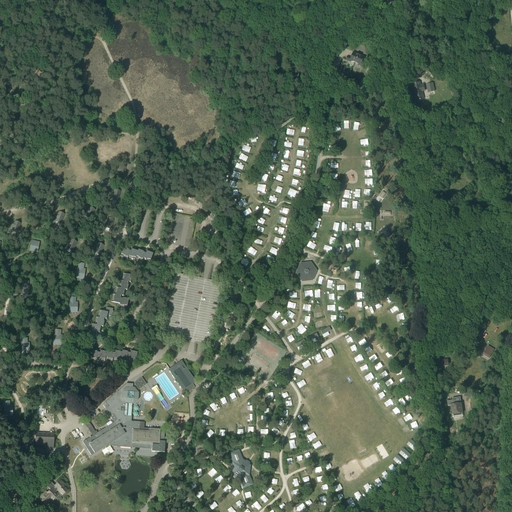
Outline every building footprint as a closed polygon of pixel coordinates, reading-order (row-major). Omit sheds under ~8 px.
[(350,58),(347,57),(345,60),(350,62),(351,61),(355,63),(358,55),(353,52),(350,58)] [(358,55),(355,63),(359,64),(358,65),(363,67),(364,64),(361,63),(363,57),(358,55)] [(420,85),(414,86),(416,97),(422,95),(421,91),(425,90),(423,85),(420,86),(420,85)] [(146,175),(155,173),(153,158),(144,160),(146,175)] [(90,218),(95,210),(90,207),(85,215),(90,218)] [(60,223),(64,214),(59,212),(55,221),(60,223)] [(110,229),(114,220),(108,218),(105,227),(110,229)] [(17,233),(20,223),(15,221),(12,231),(17,233)] [(38,250),(40,242),(31,240),(29,250),(33,251),(34,249),(38,250)] [(72,251),(77,242),(72,240),(67,248),(72,251)] [(100,255),(103,245),(98,243),(95,252),(100,255)] [(130,251),(128,250),(128,249),(123,247),(120,256),(121,254),(123,255),(127,257),(127,258),(127,259),(128,256),(132,257),(135,258),(134,260),(136,256),(138,257),(138,258),(142,259),(142,261),(143,258),(147,260),(147,259),(150,260),(149,262),(153,254),(146,251),(145,253),(143,252),(138,250),(137,251),(131,249),(130,251)] [(301,282),(313,281),(317,271),(310,262),(300,263),(295,273),(301,282)] [(83,269),(84,264),(79,263),(78,268),(77,268),(75,278),(80,279),(80,276),(84,277),(86,269),(83,269)] [(210,346),(222,282),(205,279),(171,272),(158,336),(192,342),(210,346)] [(130,282),(132,276),(123,274),(125,274),(124,277),(123,281),(120,281),(121,281),(120,286),(121,286),(120,288),(116,287),(116,288),(118,288),(117,291),(117,290),(116,295),(113,294),(113,295),(114,295),(113,299),(113,302),(111,302),(119,304),(119,306),(119,305),(124,306),(124,305),(126,306),(126,308),(128,299),(123,298),(123,299),(120,298),(121,296),(123,296),(124,290),(127,290),(128,285),(127,285),(128,282),(130,282)] [(28,286),(28,281),(23,280),(22,285),(21,285),(20,295),(24,296),(24,293),(29,294),(30,286),(28,286)] [(75,302),(76,297),(70,297),(70,302),(69,302),(68,312),(73,313),(73,309),(78,309),(78,302),(75,302)] [(112,316),(113,311),(112,311),(113,309),(106,307),(105,312),(99,310),(99,311),(101,311),(100,314),(100,313),(99,318),(96,317),(96,318),(97,318),(96,322),(97,322),(96,325),(92,324),(94,325),(93,327),(92,332),(89,331),(90,332),(89,336),(90,336),(89,339),(87,338),(96,340),(97,335),(96,335),(97,332),(99,333),(101,326),(103,327),(104,321),(103,321),(104,318),(106,319),(107,315),(112,316)] [(60,335),(61,330),(56,329),(55,334),(54,334),(53,345),(57,345),(58,342),(62,343),(63,335),(60,335)] [(27,343),(27,338),(22,338),(22,343),(21,343),(21,354),(26,354),(25,351),(30,350),(29,343),(27,343)] [(96,346),(91,345),(90,346),(88,345),(87,352),(91,353),(90,359),(90,357),(93,358),(97,359),(97,360),(97,361),(98,358),(102,359),(103,358),(105,359),(105,361),(106,357),(108,358),(113,359),(112,361),(113,361),(113,358),(118,359),(118,358),(120,359),(120,361),(121,357),(123,358),(128,359),(127,361),(128,361),(128,358),(133,359),(135,359),(135,361),(137,352),(130,351),(130,353),(127,352),(122,350),(122,352),(115,351),(115,353),(112,352),(107,350),(107,352),(100,351),(100,353),(97,352),(97,351),(95,351),(96,346)] [(489,358),(494,350),(488,346),(483,355),(489,358)] [(183,390),(195,382),(181,362),(169,370),(183,390)] [(139,389),(146,384),(141,378),(134,383),(139,389)] [(93,436),(83,442),(91,455),(94,453),(109,445),(110,446),(151,449),(151,452),(164,453),(165,442),(164,441),(164,432),(160,432),(160,430),(144,428),(144,424),(140,424),(140,422),(131,422),(131,417),(132,404),(133,404),(138,400),(138,393),(134,388),(132,388),(133,384),(126,384),(119,390),(119,391),(118,391),(103,404),(103,405),(106,410),(104,412),(106,415),(109,415),(112,420),(111,421),(112,423),(97,433),(96,431),(95,431),(90,423),(86,425),(93,436)] [(463,413),(460,397),(452,398),(452,400),(447,401),(448,406),(451,405),(452,415),(463,413)] [(10,406),(10,401),(4,401),(4,406),(4,417),(9,416),(9,413),(13,413),(12,405),(10,406)] [(53,448),(53,434),(36,434),(35,448),(53,448)] [(239,449),(229,454),(232,463),(231,473),(233,474),(232,475),(236,478),(237,477),(240,480),(243,489),(253,485),(249,476),(251,465),(243,459),(239,449)] [(68,490),(63,486),(65,484),(61,480),(54,486),(50,481),(46,485),(50,489),(47,492),(46,491),(38,498),(45,506),(51,500),(52,501),(59,495),(58,494),(59,493),(62,496),(68,490)]
